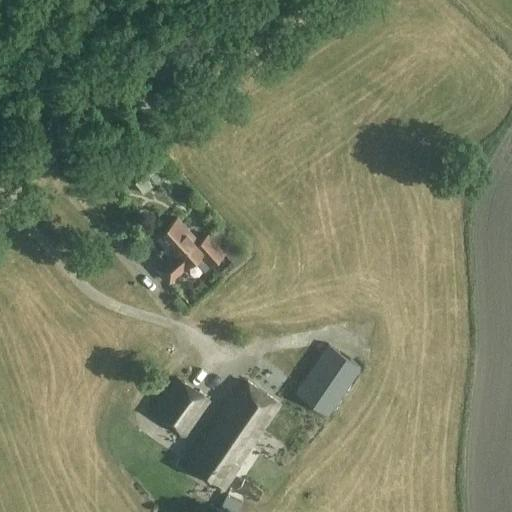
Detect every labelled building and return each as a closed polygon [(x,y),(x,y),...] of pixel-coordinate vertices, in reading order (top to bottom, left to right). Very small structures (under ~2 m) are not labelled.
[(210,266),(225,254),(235,265),(245,256),(220,228),(211,236),(210,235),(200,243),(178,216),(155,236),(182,269),(200,255),(210,266)] [(361,365),(328,342),(293,390),(327,415),(361,365)] [(437,357),(417,404),(442,415),(462,368),(437,357)] [(262,377),(279,391),(287,381),(270,367),(262,377)] [(177,378),(153,413),(184,435),(209,400),(177,378)] [(238,387),(186,462),(224,488),(240,465),(238,464),(280,403),(247,381),(241,390),(238,387)] [(263,492),(244,479),(237,489),(256,501),(263,492)] [(235,511),(241,500),(222,492),(215,507),(225,511),(235,511)]
